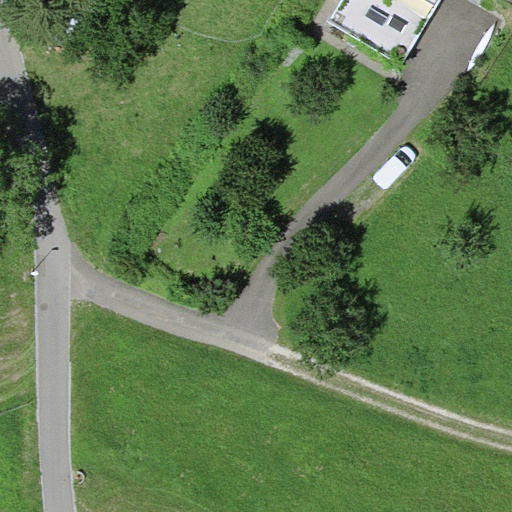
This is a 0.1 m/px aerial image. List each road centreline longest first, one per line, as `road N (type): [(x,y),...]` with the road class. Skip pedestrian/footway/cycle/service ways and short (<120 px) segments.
road 1 (unclassified): [(0,25),(52,243),(60,511)]
road 2 (track): [(232,337),(511,441)]
